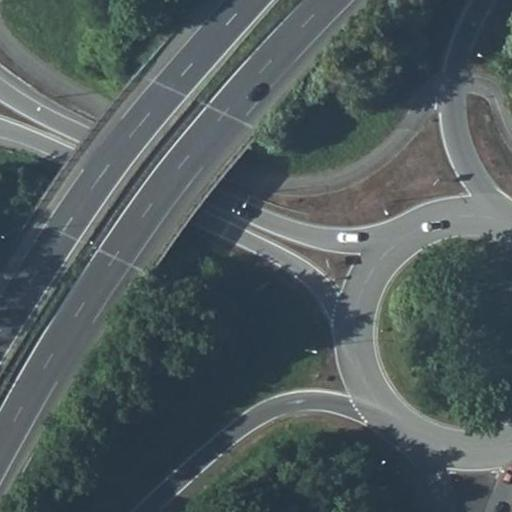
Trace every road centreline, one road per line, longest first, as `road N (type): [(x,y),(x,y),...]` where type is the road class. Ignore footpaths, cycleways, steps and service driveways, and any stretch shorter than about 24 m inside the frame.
road 1 (trunk): [(0,446),(118,255),(227,110),(328,0)]
road 2 (secondary): [(396,239),(321,238),(253,216),(0,83)]
road 3 (trunk): [(249,0),(65,229),(0,332)]
road 4 (secondary): [(0,131),(306,274),(354,333)]
road 5 (trunk): [(150,511),(253,418),(278,406),(386,412)]
road 6 (trunk): [(493,221),(458,136),(453,86),(490,0)]
